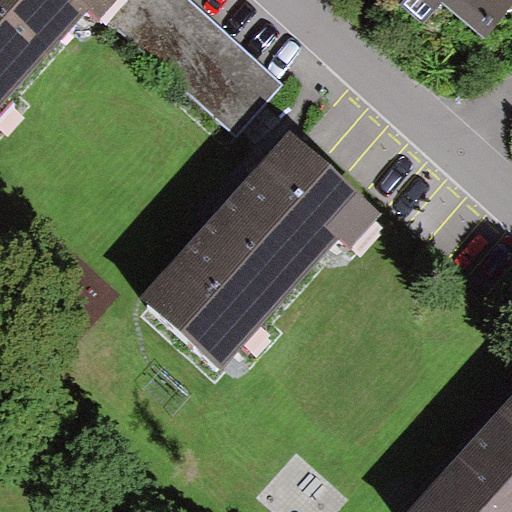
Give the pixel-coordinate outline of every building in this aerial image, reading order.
[(0,0),(0,118),(109,0),(0,0)] [(283,87),(187,0),(124,0),(106,20),(237,138),(283,87)] [(511,4),(511,0),(427,0),(436,8),(443,0),(484,36),(511,4)] [(214,222),(145,297),(222,368),(374,204),(296,133),(214,222)] [(511,511),(511,401),(486,429),(408,511),(511,511)]
